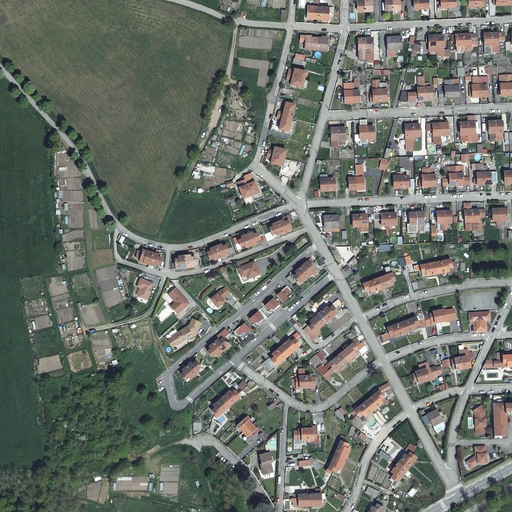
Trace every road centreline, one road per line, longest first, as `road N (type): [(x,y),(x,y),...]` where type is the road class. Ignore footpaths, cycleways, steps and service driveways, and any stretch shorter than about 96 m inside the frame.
road 1 (residential): [(319,242),(168,373),(180,406),(233,361)]
road 2 (residential): [(300,204),(511,194)]
road 3 (unclassified): [(116,224),(71,144),(0,68)]
road 4 (residential): [(323,115),(511,108)]
road 5 (residential): [(511,18),(345,28)]
road 6 (residential): [(360,317),(436,290),(511,281)]
road 7 (residential): [(167,274),(198,272),(311,228)]
road 8 (residential): [(291,25),(255,164)]
road 9 (residential): [(168,246),(300,204)]
road 10 (residential): [(346,511),(376,443),(410,410)]
road 11 (residential): [(186,440),(209,440),(228,454),(273,511)]
